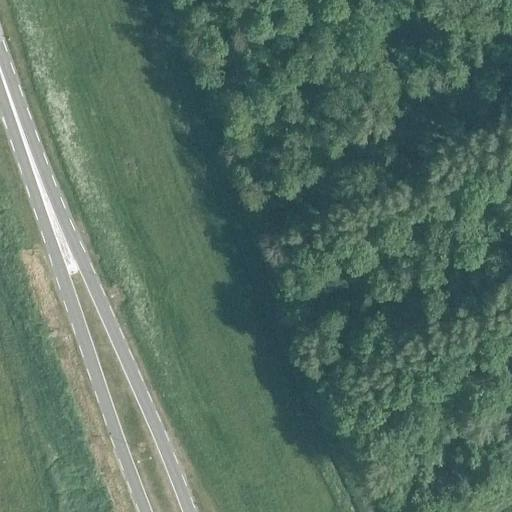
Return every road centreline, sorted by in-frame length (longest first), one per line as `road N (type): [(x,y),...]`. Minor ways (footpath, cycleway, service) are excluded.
road 1 (secondary): [(188,511),(96,295),(63,247)]
road 2 (secondary): [(63,247),(64,281),(142,511)]
road 3 (secondary): [(63,247),(0,76)]
